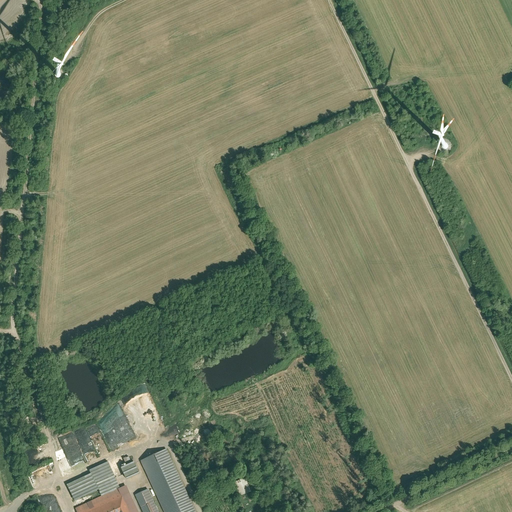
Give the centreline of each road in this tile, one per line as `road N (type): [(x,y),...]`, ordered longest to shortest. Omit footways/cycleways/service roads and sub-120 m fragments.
road 1 (unclassified): [(511,383),(327,0)]
road 2 (unclassified): [(382,511),(511,450)]
